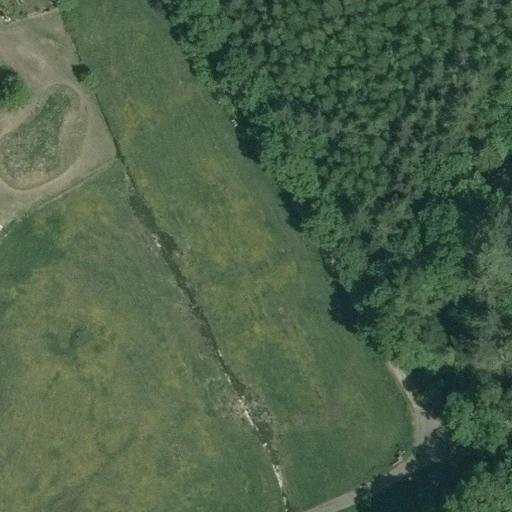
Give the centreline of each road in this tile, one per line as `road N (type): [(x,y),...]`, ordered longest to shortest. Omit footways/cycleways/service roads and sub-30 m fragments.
road 1 (track): [(174,0),(434,433)]
road 2 (track): [(434,433),(419,461),(391,484),(320,511)]
